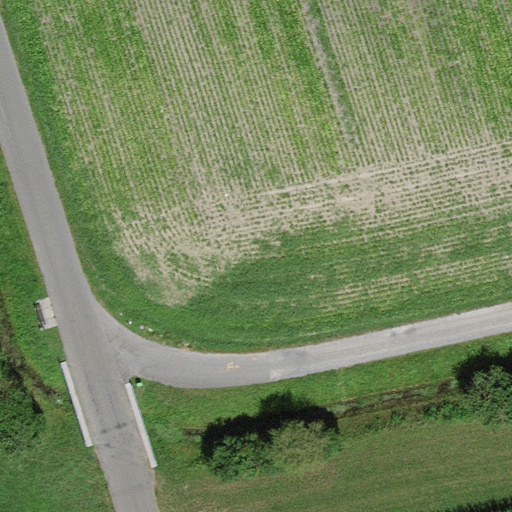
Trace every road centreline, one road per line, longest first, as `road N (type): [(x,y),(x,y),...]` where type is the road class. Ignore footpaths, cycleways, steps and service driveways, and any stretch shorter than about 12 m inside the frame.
road 1 (track): [(90,352),(259,380),(511,330)]
road 2 (track): [(90,352),(0,75)]
road 3 (track): [(141,511),(90,352)]
